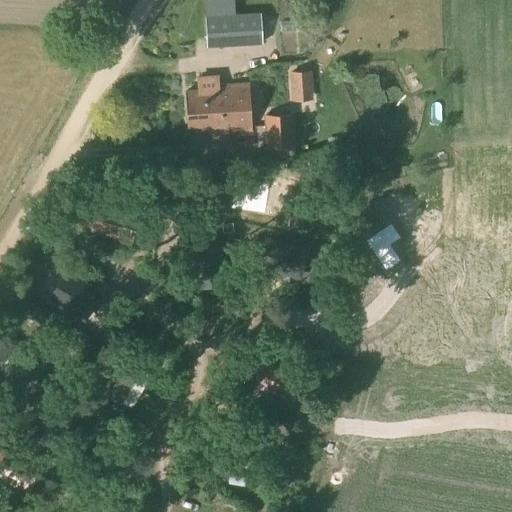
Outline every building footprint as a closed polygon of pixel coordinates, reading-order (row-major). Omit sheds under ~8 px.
[(218,0),(205,0),(206,13),(219,12),(218,0)] [(206,47),(261,44),(259,14),(205,17),(206,47)] [(241,57),(245,71),(270,64),(265,49),(241,57)] [(297,72),(299,102),(319,100),(317,71),(297,72)] [(250,131),(247,85),(219,87),(218,75),(196,76),(197,91),(185,92),(187,131),(212,130),(212,133),(250,131)] [(266,147),(293,146),(291,115),(264,117),(266,147)] [(353,183),(365,182),(360,149),(348,151),(353,183)] [(290,175),(258,187),(269,215),(300,203),(290,175)] [(129,246),(137,215),(98,205),(91,231),(116,237),(115,242),(129,246)] [(168,244),(169,287),(195,287),(194,243),(168,244)] [(313,260),(260,257),(259,282),(311,285),(313,260)] [(62,277),(48,303),(77,320),(91,293),(62,277)] [(214,294),(232,286),(228,277),(210,284),(214,294)] [(274,307),(270,322),(315,333),(319,319),(274,307)] [(39,324),(30,339),(66,362),(75,348),(39,324)] [(11,359),(3,374),(42,395),(50,380),(11,359)] [(299,379),(252,359),(243,381),(290,401),(299,379)] [(129,366),(109,399),(131,413),(151,379),(129,366)] [(7,380),(0,394),(0,409),(24,421),(38,395),(7,380)] [(0,446),(0,482),(8,486),(23,459),(0,446)]
